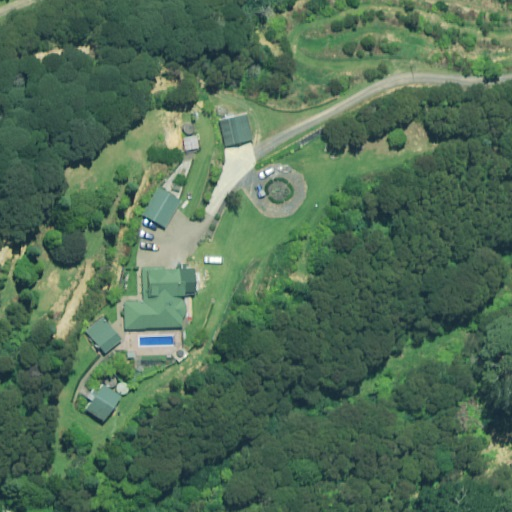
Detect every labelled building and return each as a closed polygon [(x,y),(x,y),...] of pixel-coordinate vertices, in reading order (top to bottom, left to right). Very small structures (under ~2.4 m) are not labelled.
[(246,116),(217,121),(222,147),(251,142),(246,116)] [(180,201),(157,188),(142,215),(164,228),(180,201)] [(185,302),(182,302),(182,296),(184,296),(184,275),(179,276),(179,270),(149,270),(149,274),(146,274),(146,291),(149,291),(149,303),(125,303),(126,328),(167,328),(182,328),(182,318),(185,318),(185,302)] [(106,318),(88,332),(106,355),(124,341),(106,318)] [(123,397),(106,385),(88,410),(104,422),(123,397)]
